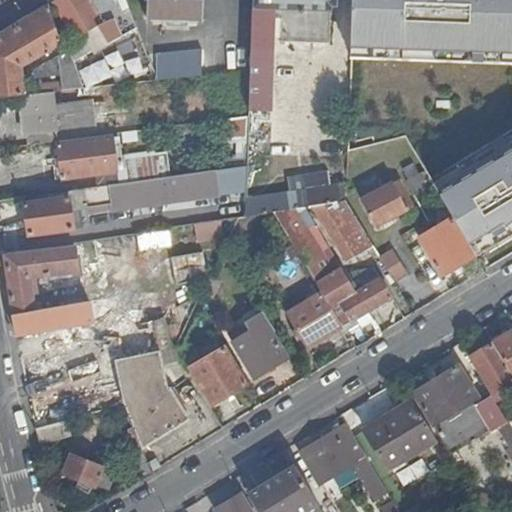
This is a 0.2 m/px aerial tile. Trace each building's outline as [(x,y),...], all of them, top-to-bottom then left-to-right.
[(60,0),(55,3),(75,37),(68,41),(71,49),(77,67),(139,32),(126,0),(60,0)] [(202,0),(148,0),(148,19),(202,21),(202,0)] [(252,0),(252,8),(331,11),(332,7),(336,7),(336,0),(252,0)] [(511,0),(353,0),(353,45),(511,50),(511,0)] [(0,98),(23,96),(26,96),(23,67),(62,43),(50,7),(0,36),(0,98)] [(250,71),(249,111),(272,112),(275,19),(252,18),(250,71)] [(39,94),(54,93),(85,89),(83,83),(80,76),(77,67),(71,49),(33,71),(34,80),(62,77),(63,83),(38,86),(39,94)] [(158,81),(204,76),(204,51),(149,59),(158,81)] [(93,70),(80,76),(83,83),(96,77),(93,70)] [(26,96),(23,96),(28,140),(49,138),(49,132),(98,126),(95,101),(55,104),(54,93),(39,94),(26,96)] [(60,144),(63,180),(118,173),(115,138),(60,144)] [(511,147),(437,189),(476,254),(511,233),(511,147)] [(125,184),(145,181),(143,166),(136,166),(137,171),(124,173),(125,184)] [(434,185),(426,171),(407,182),(415,196),(434,185)] [(205,197),(201,174),(145,181),(125,184),(69,192),(69,197),(26,204),(30,236),(76,229),(73,211),(143,201),(144,205),(205,197)] [(363,203),(378,229),(415,209),(401,183),(363,203)] [(345,201),(345,185),(248,199),(246,216),(246,217),(275,213),(306,208),(311,207),(324,205),(345,201)] [(372,247),(345,201),(324,205),(356,258),(366,251),(371,259),(376,256),(371,248),(372,247)] [(438,208),(441,212),(447,209),(444,204),(438,208)] [(356,258),(324,205),(311,207),(346,264),(356,258)] [(306,208),(275,213),(322,293),(343,328),(392,299),(374,269),(343,277),(340,271),(334,274),(307,230),(316,225),(306,208)] [(452,220),(419,239),(442,277),(474,258),(452,220)] [(198,226),(200,241),(220,238),(218,223),(198,226)] [(138,235),(140,249),(172,245),(170,230),(138,235)] [(75,247),(6,254),(14,314),(36,310),(34,296),(39,295),(36,278),(79,273),(75,247)] [(172,257),(177,286),(210,279),(204,252),(172,257)] [(394,253),(381,260),(395,284),(408,276),(394,253)] [(125,328),(148,323),(143,292),(115,297),(116,305),(121,304),(125,328)] [(309,348),(343,328),(322,293),(289,314),(309,348)] [(116,307),(116,305),(115,297),(106,299),(108,309),(116,307)] [(15,315),(18,337),(95,323),(93,312),(108,309),(106,299),(15,315)] [(256,379),(289,358),(273,332),(262,338),(258,331),(248,337),(233,313),(216,324),(225,338),(228,336),(236,349),(245,343),(252,354),(244,359),(256,379)] [(27,381),(93,367),(111,363),(112,363),(118,362),(156,354),(165,352),(161,329),(172,326),(169,314),(154,322),(148,323),(125,328),(126,337),(128,344),(97,350),(96,343),(22,358),(27,381)] [(511,334),(494,345),(511,373),(511,334)] [(126,337),(96,343),(97,350),(128,344),(126,337)] [(511,383),(511,373),(494,345),(470,359),(490,392),(493,397),(495,400),(499,397),(497,392),(511,383)] [(192,369),(213,406),(247,385),(226,348),(192,369)] [(124,393),(124,394),(128,405),(127,406),(143,450),(191,422),(172,390),(169,390),(156,354),(118,362),(124,393)] [(112,363),(124,394),(124,393),(118,362),(112,363)] [(98,397),(121,391),(111,363),(93,367),(98,397)] [(451,455),(497,428),(508,421),(502,411),(495,400),(493,397),(490,392),(476,400),(466,382),(465,382),(456,368),(414,394),(422,409),(424,408),(451,455)] [(390,471),(439,443),(414,402),(366,431),(390,471)] [(75,436),(71,421),(39,430),(43,445),(75,436)] [(511,428),(508,421),(497,428),(510,449),(511,447),(511,428)] [(388,493),(347,425),(302,452),(321,485),(354,465),(376,501),(388,493)] [(127,443),(133,461),(145,456),(138,439),(127,443)] [(73,455),(65,473),(96,487),(97,485),(107,490),(109,488),(116,475),(73,455)] [(277,511),(311,511),(321,506),(299,471),(265,492),(277,511)] [(479,490),(475,503),(506,511),(511,499),(479,490)] [(258,511),(277,511),(265,492),(252,500),(258,511)] [(252,511),(242,494),(216,510),(216,511),(252,511)] [(384,511),(400,511),(394,502),(383,508),(384,511)]
